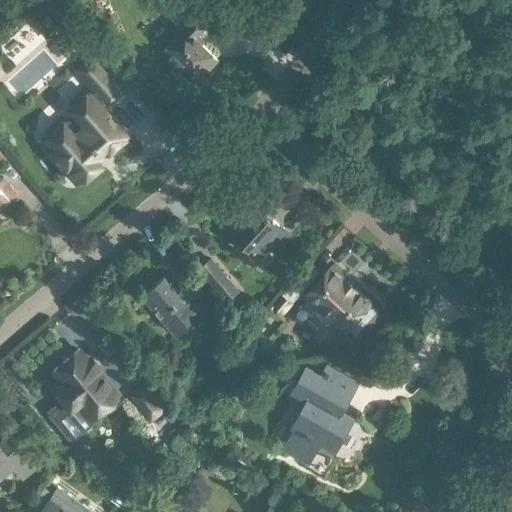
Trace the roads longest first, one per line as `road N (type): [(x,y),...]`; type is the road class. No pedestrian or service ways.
road 1 (residential): [(509,355),(473,318),(236,144)]
road 2 (residential): [(0,338),(236,144)]
road 3 (residential): [(413,511),(509,355)]
road 4 (residential): [(236,144),(345,0)]
